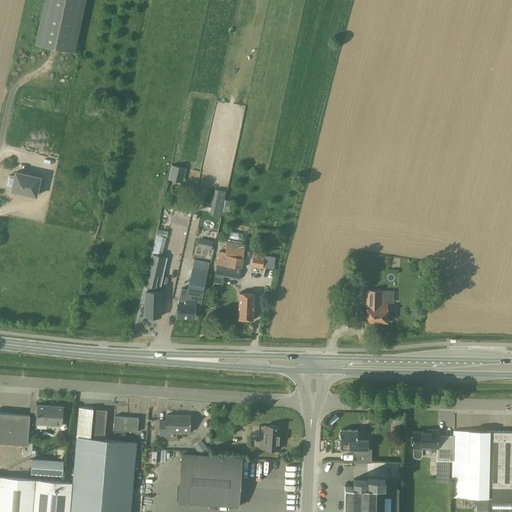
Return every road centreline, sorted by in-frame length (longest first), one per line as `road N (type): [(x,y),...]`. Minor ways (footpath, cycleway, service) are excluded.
road 1 (unclassified): [(305,401),(0,381)]
road 2 (secondary): [(511,361),(313,357)]
road 3 (unclassified): [(511,406),(319,402)]
road 4 (secondary): [(323,371),(511,375)]
road 5 (secondary): [(141,357),(0,343)]
